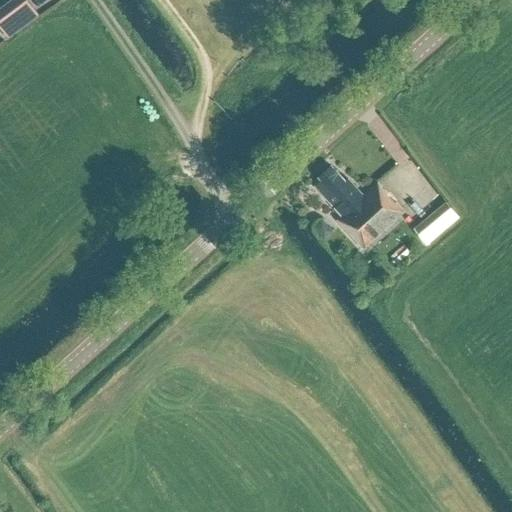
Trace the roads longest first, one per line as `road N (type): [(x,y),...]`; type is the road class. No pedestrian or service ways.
road 1 (tertiary): [(234,214),(472,0)]
road 2 (tertiary): [(0,426),(234,214)]
road 3 (track): [(96,0),(197,153)]
road 4 (track): [(156,0),(202,76),(197,153)]
